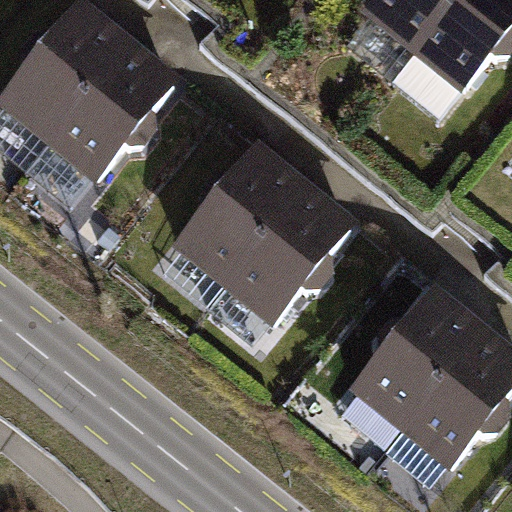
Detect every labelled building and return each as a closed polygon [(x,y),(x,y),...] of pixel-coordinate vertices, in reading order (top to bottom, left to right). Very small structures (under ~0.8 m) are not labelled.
[(376,0),(357,23),(404,61),(453,0),(376,0)] [(511,24),(511,0),(453,0),(404,61),(452,100),(485,61),(500,73),(511,57),(511,39),(505,34),(511,24)] [(0,94),(0,114),(40,144),(120,39),(76,6),(47,43),(31,30),(9,59),(21,67),(0,94)] [(167,75),(120,39),(40,144),(86,180),(116,141),(132,154),(152,127),(136,115),(167,75)] [(178,247),(226,285),(310,180),(268,147),(239,184),(223,171),(200,198),(211,207),(178,247)] [(358,218),(310,180),(226,285),(274,323),(306,284),(321,296),(342,270),(326,257),(358,218)] [(341,398),(391,437),(475,332),(431,297),(402,334),(386,321),(363,349),(374,357),(341,398)] [(511,378),(511,360),(475,332),(391,437),(438,473),(469,434),(484,446),(505,420),(489,407),(511,378)]
